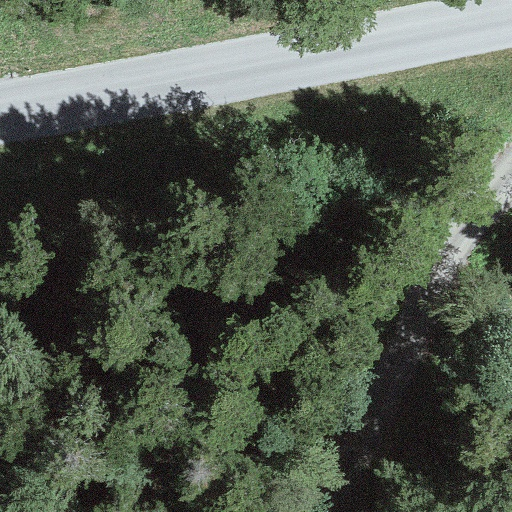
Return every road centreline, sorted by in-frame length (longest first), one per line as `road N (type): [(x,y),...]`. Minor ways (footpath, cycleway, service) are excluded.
road 1 (tertiary): [(0,114),(511,16)]
road 2 (track): [(267,511),(345,410),(489,185),(511,164)]
